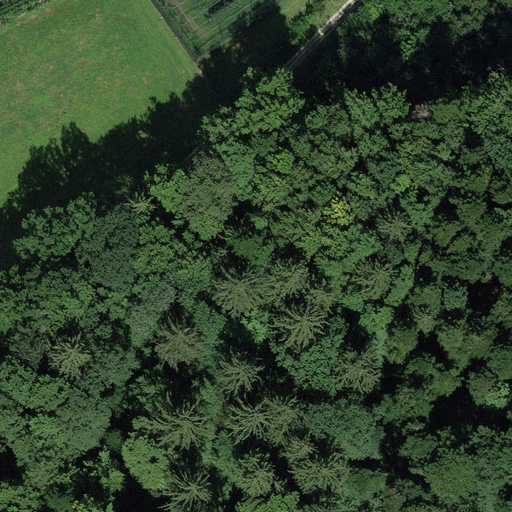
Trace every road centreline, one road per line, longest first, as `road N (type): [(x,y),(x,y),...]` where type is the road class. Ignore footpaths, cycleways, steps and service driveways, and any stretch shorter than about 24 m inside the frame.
road 1 (track): [(511,378),(66,388),(0,378)]
road 2 (track): [(352,0),(177,165),(0,311)]
